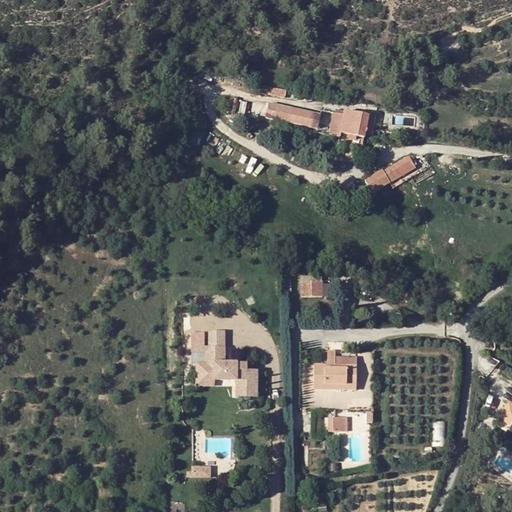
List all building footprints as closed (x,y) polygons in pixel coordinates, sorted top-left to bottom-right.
[(266,85),(264,92),(285,97),(287,90),(266,85)] [(235,97),(230,109),(243,115),(248,103),(235,97)] [(268,103),(265,117),(317,129),(321,115),(268,103)] [(349,135),(357,136),(365,137),(365,135),(373,136),(376,117),(344,112),(343,115),(332,113),(329,136),(340,138),(341,134),(349,135)] [(186,127),(186,135),(198,136),(198,128),(186,127)] [(385,175),(389,183),(415,168),(410,160),(385,175)] [(367,185),(372,193),(389,183),(385,175),(382,170),(365,181),(367,185)] [(372,193),(367,185),(360,190),(364,198),(372,193)] [(300,282),(300,297),(330,297),(330,282),(300,282)] [(192,368),(192,381),(209,381),(209,385),(220,385),(232,385),(232,393),(241,393),(241,398),(253,398),(252,375),(241,375),(241,368),(219,368),(219,336),(204,336),(204,352),(205,352),(205,368),(201,368),(192,368)] [(314,364),(314,389),(356,390),(356,364),(335,365),(335,357),(335,352),(328,351),(327,364),(314,364)] [(205,352),(204,352),(186,352),(186,357),(201,358),(201,368),(205,368),(205,352)] [(209,381),(192,381),(192,389),(219,389),(220,385),(209,385),(209,381)] [(241,393),(232,393),(232,402),(252,402),(253,398),(241,398),(241,393)] [(511,406),(508,404),(498,419),(511,427),(511,426),(511,424),(511,406)] [(348,431),(348,416),(329,417),(329,431),(348,431)] [(434,446),(446,446),(446,421),(434,421),(434,446)] [(191,478),(211,477),(211,466),(191,466),(191,478)]
